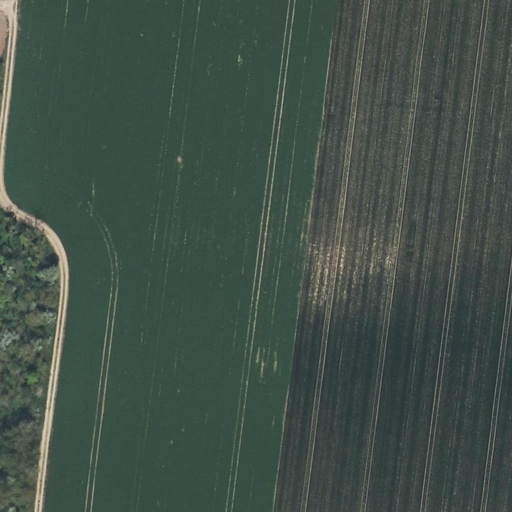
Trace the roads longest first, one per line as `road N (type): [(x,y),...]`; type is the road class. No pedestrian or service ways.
road 1 (track): [(34,511),(57,249),(11,207),(0,182)]
road 2 (track): [(0,150),(13,0)]
